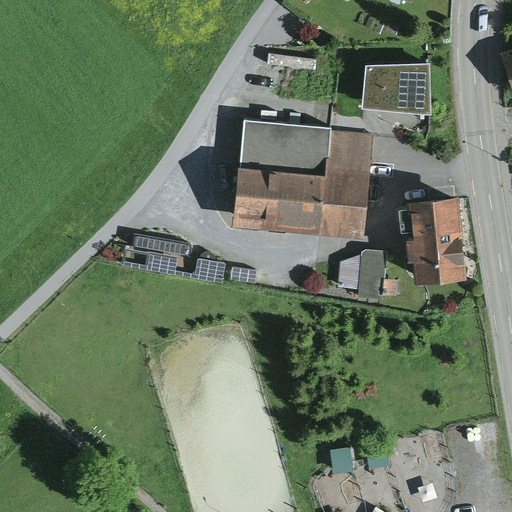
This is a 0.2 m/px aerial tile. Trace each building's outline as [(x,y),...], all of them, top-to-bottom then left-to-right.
[(511,49),(502,52),(511,85),(511,49)] [(431,63),(365,63),(362,109),(432,115),(431,63)] [(330,130),(330,127),(245,118),(233,224),(320,233),(326,165),(330,130)] [(373,134),(330,130),(326,165),(370,169),(373,134)] [(370,169),(326,165),(320,233),(342,235),(364,237),(370,169)] [(459,195),(407,200),(407,207),(399,208),(401,230),(413,229),(413,237),(405,238),(407,260),(413,260),(415,281),(466,277),(459,195)] [(386,250),(367,248),(361,251),(361,253),(340,260),(337,287),(359,289),(358,298),(383,299),(383,295),(384,278),(386,250)] [(177,255),(147,251),(144,268),(175,272),(177,255)] [(225,262),(199,258),(195,277),(221,281),(225,262)] [(397,279),(384,278),(383,295),(396,295),(397,279)] [(387,442),(366,446),(370,468),(391,464),(387,442)] [(350,447),(331,450),(334,473),(353,470),(350,447)]
